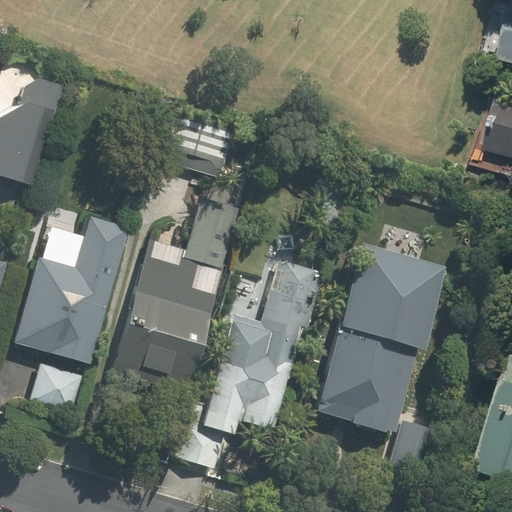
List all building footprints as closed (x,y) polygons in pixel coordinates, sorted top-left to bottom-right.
[(511,65),(511,0),(500,0),(486,59),(511,65)] [(0,179),(25,187),(56,84),(14,71),(0,115),(0,179)] [(511,95),(511,96),(497,146),(511,150),(511,95)] [(231,120),(148,96),(132,150),(215,174),(231,120)] [(185,249),(145,238),(110,367),(183,388),(232,211),(198,201),(185,249)] [(81,365),(120,226),(81,215),(67,268),(34,259),(10,345),(81,365)] [(419,352),(444,268),(357,242),(307,410),(385,433),(410,349),(419,352)] [(269,278),(235,269),(201,403),(181,398),(167,455),(218,468),(230,419),(266,428),(289,339),(300,341),(316,275),(273,264),(269,278)] [(511,365),(483,476),(511,484),(511,365)] [(429,425),(397,417),(379,490),(411,497),(429,425)]
